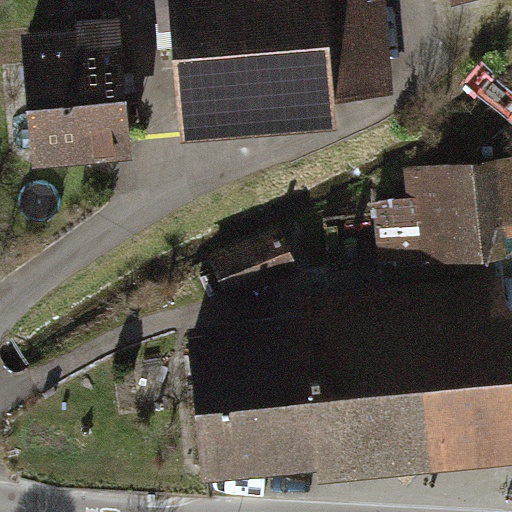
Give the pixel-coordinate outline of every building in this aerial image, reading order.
[(400,85),(393,0),(180,0),(191,133),(347,122),(345,89),(400,85)] [(143,142),(125,10),(25,23),(43,155),(143,142)] [(312,303),(330,449),(332,472),(511,450),(511,155),(415,167),(419,202),(378,207),(386,278),(311,287),(312,303)] [(304,269),(286,232),(220,263),(238,300),(304,269)] [(330,449),(312,303),(199,317),(217,463),(330,449)]
